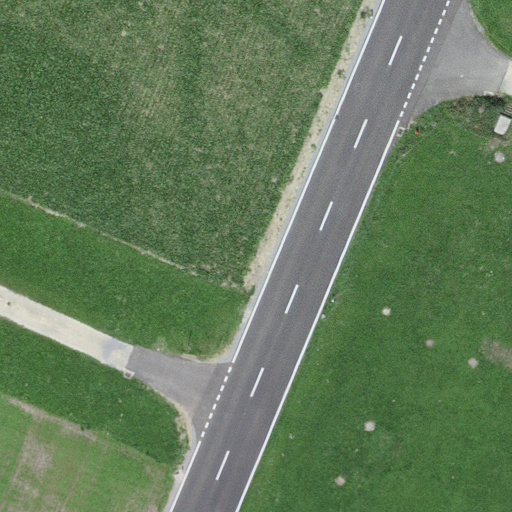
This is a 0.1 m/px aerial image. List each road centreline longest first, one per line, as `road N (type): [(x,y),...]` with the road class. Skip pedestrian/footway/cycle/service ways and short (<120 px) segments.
road 1 (tertiary): [(421,0),(207,511)]
road 2 (track): [(243,423),(0,317)]
